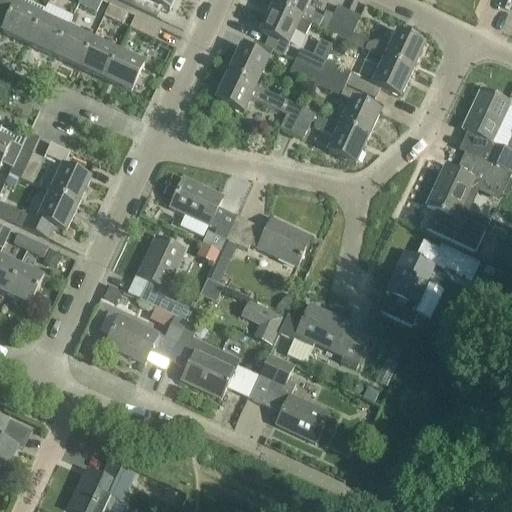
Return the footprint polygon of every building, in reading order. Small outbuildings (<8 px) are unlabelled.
[(0,0),(0,24),(6,28),(3,34),(28,46),(41,18),(42,18),(45,11),(21,0),(0,0)] [(102,2),(97,0),(80,0),(78,5),(96,14),(102,2)] [(170,12),(175,0),(115,0),(157,19),(162,8),(170,12)] [(337,39),(349,13),(338,8),(334,17),(326,13),(323,20),(305,12),(310,0),(277,0),(273,8),(311,26),(337,39)] [(104,18),(123,27),(128,14),(109,6),(104,18)] [(261,34),(279,43),(289,47),(295,33),(306,38),(311,26),(273,8),(261,34)] [(349,13),(337,39),(349,44),(361,19),(349,13)] [(28,46),(54,58),(67,30),(42,18),(41,18),(28,46)] [(161,30),(135,18),(130,29),(155,41),(161,30)] [(93,42),(67,30),(54,58),(80,70),(93,42)] [(368,46),(365,51),(413,74),(425,48),(397,35),(390,50),(376,43),(368,46)] [(93,42),(80,70),(106,82),(119,54),(93,42)] [(269,62),(259,58),(241,49),(229,75),(257,89),(269,62)] [(301,51),(295,63),(320,75),(326,63),(301,51)] [(373,87),(382,91),(400,100),(413,74),(365,51),(365,52),(374,56),(373,57),(384,62),(373,87)] [(144,66),(119,54),(106,82),(131,94),(144,66)] [(320,75),(295,63),(290,75),(315,86),(320,75)] [(326,63),(320,75),(346,86),(351,75),(326,63)] [(257,89),(229,75),(216,101),(244,114),(250,100),(286,117),(280,130),(292,136),(303,110),(257,89)] [(346,86),(320,75),(315,86),(340,98),(346,86)] [(465,155),(511,176),(511,154),(492,145),(511,105),(481,92),(462,131),(474,137),(465,155)] [(340,128),(368,141),(380,114),(352,102),(340,127),(340,128)] [(303,110),(292,136),(303,141),(311,123),(315,125),(313,130),(335,139),(328,154),(356,167),(368,141),(340,128),(340,127),(303,110)] [(10,175),(22,181),(33,156),(22,151),(27,141),(1,129),(0,131),(0,169),(2,165),(12,170),(10,175)] [(70,154),(66,152),(51,145),(46,156),(65,165),(70,154)] [(445,168),(427,208),(438,213),(429,234),(478,257),(491,229),(468,218),(479,194),(500,204),(504,195),(507,197),(511,186),(511,176),(465,155),(457,173),(445,168)] [(44,161),(33,156),(22,181),(33,186),(44,161)] [(78,208),(90,182),(63,169),(51,195),(78,208)] [(201,245),(219,253),(236,219),(218,210),(224,199),(184,181),(170,210),(217,232),(215,237),(206,233),(201,245)] [(66,234),(78,208),(51,195),(38,222),(0,204),(0,218),(50,242),(56,229),(66,234)] [(236,219),(219,253),(207,279),(220,285),(238,248),(247,253),(250,247),(297,270),(311,240),(271,221),(266,233),(236,219)] [(0,227),(0,244),(4,247),(10,233),(0,227)] [(13,246),(29,253),(34,243),(18,236),(13,246)] [(156,239),(138,279),(149,284),(141,303),(159,311),(163,313),(175,319),(187,325),(192,314),(163,300),(186,253),(174,248),(156,239)] [(34,243),(29,253),(44,261),(49,250),(34,243)] [(203,247),(197,259),(212,266),(218,254),(203,247)] [(49,252),(43,265),(54,271),(60,258),(49,252)] [(405,254),(386,294),(397,300),(389,318),(407,327),(412,329),(417,318),(412,316),(426,284),(464,301),(472,286),(434,268),(426,265),(427,262),(424,261),(423,263),(405,254)] [(0,293),(8,298),(21,269),(0,259),(0,293)] [(21,269),(8,298),(31,308),(44,280),(21,269)] [(109,288),(104,299),(115,304),(120,293),(109,288)] [(295,299),(290,296),(282,302),(275,311),(286,316),(295,299)] [(249,302),(241,318),(261,328),(255,340),(271,348),(284,320),(249,302)] [(288,317),(279,335),(278,337),(293,344),(287,358),(305,366),(314,345),(343,358),(340,366),(356,374),(370,343),(347,332),(350,326),(310,307),(302,324),(288,317)] [(151,355),(169,363),(180,340),(187,325),(177,320),(175,319),(165,340),(137,326),(119,318),(106,348),(145,366),(151,355)] [(221,402),(230,384),(235,373),(188,350),(191,346),(180,340),(169,363),(187,372),(182,383),(221,402)] [(413,343),(407,355),(420,361),(426,349),(413,343)] [(395,351),(391,360),(397,363),(401,354),(395,351)] [(295,370),(269,358),(249,401),(281,416),(276,427),(316,446),(330,417),(291,398),(296,387),(288,384),(295,370)] [(386,361),(376,383),(388,388),(398,366),(386,361)] [(355,383),(351,384),(349,388),(349,391),(351,394),(354,397),(358,397),(361,395),(363,393),(363,389),(361,385),(358,383),(355,383)] [(2,440),(10,423),(0,418),(0,476),(5,467),(8,469),(18,448),(2,440)] [(350,451),(346,459),(351,462),(355,454),(350,451)] [(69,511),(109,511),(115,500),(122,504),(126,495),(135,477),(109,465),(102,480),(88,473),(78,494),(81,495),(73,511),(71,511),(70,511),(69,511)]
